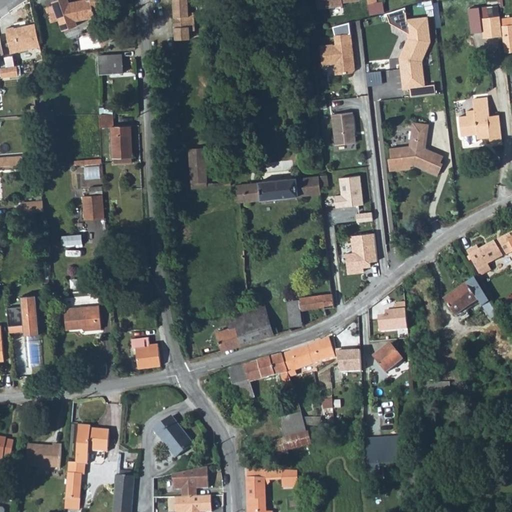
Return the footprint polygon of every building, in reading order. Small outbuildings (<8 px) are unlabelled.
[(69,0),(56,0),(54,1),(55,4),(60,20),(64,31),(78,26),(76,20),(96,16),(95,9),(104,7),(102,0),(79,0),(70,3),(69,0)] [(175,0),(176,17),(180,17),(180,27),(176,27),(177,40),(192,39),(191,31),(197,31),(196,12),(190,12),(189,0),(175,0)] [(315,0),(317,10),(342,7),(341,3),(358,2),(358,0),(315,0)] [(60,20),(55,4),(47,7),(52,22),(60,20)] [(422,18),(402,21),(405,39),(397,59),(402,90),(410,88),(411,97),(435,94),(433,86),(423,86),(418,61),(426,41),(422,18)] [(500,28),(499,18),(478,21),(481,42),(501,39),(500,28)] [(40,47),(36,24),(26,26),(26,27),(15,29),(15,28),(15,27),(6,29),(11,53),(40,47)] [(348,25),(331,29),(333,37),(334,47),(319,49),(321,67),(334,66),(335,77),(351,75),(353,72),(352,61),(349,59),(349,56),(352,56),(348,25)] [(511,26),(500,28),(501,39),(503,56),(511,54),(511,26)] [(120,41),(110,43),(111,50),(121,49),(120,41)] [(122,55),(99,57),(99,75),(123,73),(122,55)] [(18,66),(0,68),(2,78),(19,76),(18,66)] [(466,118),(459,119),(461,135),(463,134),(475,132),(477,132),(477,135),(489,134),(490,140),(501,139),(498,115),(489,116),(487,98),(473,100),(474,112),(466,113),(466,118)] [(105,114),(100,114),(101,128),(113,127),(113,133),(111,133),(111,136),(113,136),(114,163),(133,163),(132,126),(115,127),(114,118),(116,118),(116,113),(114,114),(105,114)] [(352,114),(331,117),(334,148),(354,145),(353,135),(354,135),(352,114)] [(388,159),(388,169),(398,167),(399,171),(411,170),(411,165),(416,165),(416,167),(428,173),(430,171),(438,174),(443,164),(440,163),(443,157),(428,148),(429,123),(412,123),(410,147),(390,150),(390,159),(388,159)] [(475,132),(463,134),(465,147),(470,147),(469,144),(477,144),(475,132)] [(206,151),(190,152),(192,184),(208,184),(206,151)] [(11,155),(0,155),(0,165),(11,164),(11,155)] [(261,175),(261,184),(296,181),(295,172),(261,175)] [(360,173),(339,176),(341,193),(336,194),(338,206),(364,203),(360,173)] [(261,184),(237,186),(239,204),(321,194),(321,187),(329,187),(328,177),(296,181),(261,184)] [(93,194),(104,192),(103,185),(92,186),(93,194)] [(93,219),(92,195),(84,196),(86,220),(93,219)] [(104,195),(92,195),(93,219),(106,219),(104,195)] [(21,204),(22,213),(45,211),(44,202),(21,204)] [(373,212),(358,214),(358,223),(374,221),(373,212)] [(373,234),(351,237),(353,254),(345,255),(348,274),(364,272),(363,268),(370,267),(369,263),(377,262),(373,234)] [(511,234),(480,252),(469,258),(477,271),(487,266),(511,252),(511,234)] [(467,254),(469,258),(480,252),(477,248),(467,254)] [(145,261),(125,263),(125,269),(146,267),(145,261)] [(487,266),(477,271),(480,277),(491,271),(487,266)] [(474,279),(444,301),(456,317),(477,302),(491,321),(497,317),(474,279)] [(23,306),(8,308),(10,326),(25,325),(26,331),(40,330),(37,295),(22,296),(23,306)] [(333,296),(301,300),(301,302),(303,312),(325,309),(326,317),(336,313),(333,296)] [(301,302),(288,303),(290,324),(291,328),(304,327),(303,312),(301,302)] [(409,330),(406,302),(397,303),(394,306),(394,310),(384,311),(385,316),(378,317),(379,333),(409,330)] [(217,334),(223,352),(280,335),(278,328),(273,329),(266,304),(227,316),(230,329),(217,334)] [(101,305),(66,309),(69,331),(85,329),(87,332),(104,330),(101,305)] [(290,324),(278,328),(280,335),(291,332),(291,328),(290,324)] [(149,337),(132,340),(133,348),(136,348),(139,369),(161,365),(158,344),(150,345),(149,337)] [(330,340),(308,347),(314,367),(335,359),(330,340)] [(391,345),(374,358),(387,374),(404,361),(391,345)] [(308,347),(283,355),(290,379),(297,376),(296,373),(314,367),(308,347)] [(347,350),(337,351),(340,374),(362,372),(361,352),(347,353),(347,350)] [(283,355),(230,371),(235,388),(251,384),(282,376),(288,397),(296,394),(290,379),(283,355)] [(449,383),(424,384),(425,394),(449,393),(449,383)] [(251,384),(235,388),(239,404),(255,400),(251,384)] [(333,410),(333,401),(324,402),(325,410),(333,410)] [(302,414),(280,421),(286,441),(308,434),(306,427),(304,419),(302,414)] [(188,437),(172,417),(154,430),(175,458),(191,446),(185,438),(188,437)] [(86,463),(89,464),(90,453),(93,449),(109,451),(111,432),(100,431),(100,428),(93,428),(93,425),(81,424),(78,463),(86,463)] [(308,434),(286,441),(271,445),(277,465),(292,461),(290,453),(314,445),(310,434),(308,434)] [(1,465),(10,466),(14,441),(7,440),(7,439),(0,437),(0,466),(1,466),(1,465)] [(367,452),(400,449),(400,448),(400,439),(366,442),(367,452)] [(29,444),(28,465),(59,467),(61,444),(52,443),(52,446),(29,444)] [(368,467),(396,462),(400,462),(400,460),(400,449),(367,452),(368,467)] [(69,462),(65,508),(79,509),(83,473),(85,474),(86,463),(78,463),(69,462)] [(207,467),(171,475),(174,489),(181,489),(181,497),(196,496),(196,489),(208,488),(207,467)] [(247,470),(247,477),(248,511),(273,511),(274,511),(267,511),(266,486),(268,486),(273,481),(273,479),(282,478),(282,483),(299,483),(299,470),(247,470)] [(117,475),(113,511),(132,511),(135,476),(117,475)] [(181,497),(174,497),(174,511),(211,511),(210,496),(196,496),(181,497)]
